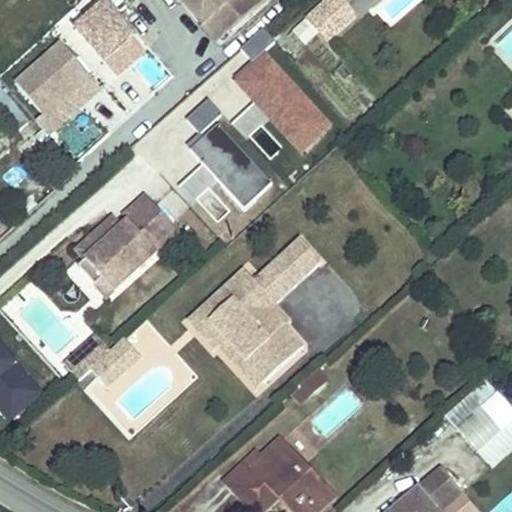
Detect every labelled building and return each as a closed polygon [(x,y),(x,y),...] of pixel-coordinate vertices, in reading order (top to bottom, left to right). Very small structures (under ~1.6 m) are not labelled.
[(204,0),(180,0),(218,42),(232,30),(204,0)] [(204,0),(232,30),(265,0),(204,0)] [(341,0),(327,0),(307,18),(326,40),(354,14),(341,0)] [(108,67),(141,37),(108,1),(75,31),(108,67)] [(92,76),(63,44),(18,85),(46,117),(92,76)] [(0,130),(27,161),(48,142),(0,87),(0,130)] [(253,138),(272,157),(281,148),(262,129),(253,138)] [(130,224),(152,204),(147,198),(125,218),(130,224)] [(98,252),(91,258),(109,279),(124,265),(134,277),(181,235),(152,204),(130,224),(134,228),(127,234),(123,230),(114,220),(101,232),(109,242),(98,252)] [(17,211),(11,217),(18,224),(25,219),(17,211)] [(130,224),(123,230),(127,234),(134,228),(130,224)] [(109,242),(101,232),(90,242),(98,252),(109,242)] [(321,268),(300,245),(255,287),(210,327),(265,389),(305,353),(286,332),(283,334),(267,317),(275,309),(321,268)] [(124,265),(109,279),(119,290),(134,277),(124,265)] [(255,287),(245,276),(188,327),(216,357),(219,354),(257,396),(265,389),(210,327),(255,287)] [(291,327),(275,309),(267,317),(283,334),(286,332),(291,327)] [(129,349),(124,344),(90,374),(104,389),(121,374),(112,365),(129,349)] [(0,414),(8,424),(42,393),(0,347),(0,414)] [(124,378),(140,362),(129,349),(112,365),(121,374),(124,378)] [(124,378),(121,374),(104,389),(107,393),(124,378)] [(330,387),(320,377),(302,393),(311,403),(330,387)] [(444,419),(491,471),(511,452),(511,412),(485,382),(444,419)] [(302,393),(294,400),(303,411),(311,403),(302,393)] [(258,511),(268,511),(281,500),(291,511),(320,511),(333,501),(279,443),(262,459),(252,469),(246,463),(224,484),(245,508),(250,503),(258,511)] [(246,463),(252,469),(262,459),(257,453),(246,463)] [(443,511),(478,511),(440,467),(420,484),(443,511)] [(511,511),(511,491),(485,511),(511,511)] [(437,511),(422,494),(401,511),(437,511)]
